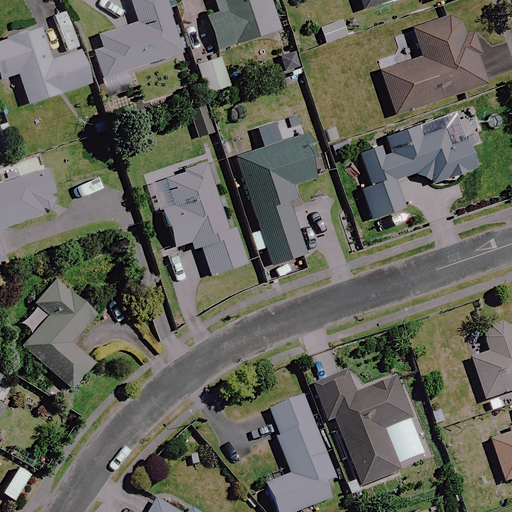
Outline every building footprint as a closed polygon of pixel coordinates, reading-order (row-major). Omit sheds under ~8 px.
[(178,56),(159,0),(125,0),(134,24),(94,38),(98,50),(90,53),(100,81),(178,56)] [(277,33),(266,0),(210,0),(216,16),(203,20),(214,54),(277,33)] [(356,0),(360,11),(392,0),(429,0),(430,3),(438,0),(356,0)] [(418,57),(376,71),(392,117),(486,86),(476,56),(479,55),(472,32),(463,35),(459,22),(447,16),(409,29),(418,57)] [(49,62),(38,29),(0,41),(0,81),(15,76),(26,107),(87,86),(76,53),(49,62)] [(229,87),(218,58),(193,68),(205,97),(229,87)] [(212,134),(202,108),(187,113),(197,140),(212,134)] [(370,186),(360,189),(371,220),(404,208),(394,181),(415,174),(430,181),(432,184),(477,169),(465,139),(450,145),(444,127),(422,136),(418,125),(385,137),(390,153),(384,155),(381,145),(358,154),(370,186)] [(306,132),(233,156),(268,265),(305,254),(288,201),(295,198),(291,185),(314,178),(307,159),(314,157),(306,132)] [(76,174),(68,151),(55,155),(63,178),(76,174)] [(225,231),(203,163),(180,171),(181,173),(162,180),(171,207),(159,211),(171,249),(188,244),(190,251),(198,249),(207,277),(245,265),(233,229),(225,231)] [(0,260),(1,260),(0,255),(0,229),(42,216),(39,209),(46,213),(50,206),(53,199),(47,196),(53,194),(45,169),(0,183),(0,260)] [(52,280),(30,304),(45,317),(19,347),(69,391),(93,364),(70,344),(94,317),(52,280)] [(511,329),(501,323),(488,328),(483,340),(487,353),(469,359),(483,402),(511,392),(511,329)] [(346,371),(311,385),(325,423),(332,421),(359,488),(400,471),(384,431),(412,419),(395,377),(354,393),(346,371)] [(335,481),(302,398),(267,411),(278,438),(275,440),(289,476),(263,486),(273,511),(301,511),(330,501),(324,485),(335,481)] [(509,434),(489,440),(504,483),(511,480),(511,427),(508,429),(509,434)] [(188,511),(175,511),(154,500),(146,511),(192,511),(190,510),(188,511)]
